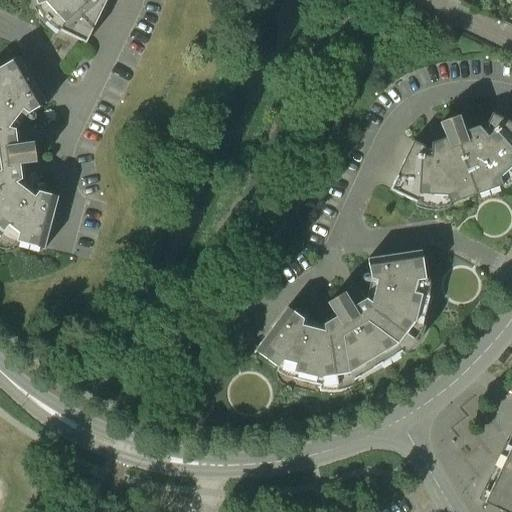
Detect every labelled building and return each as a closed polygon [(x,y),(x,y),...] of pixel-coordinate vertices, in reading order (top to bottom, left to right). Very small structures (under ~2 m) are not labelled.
[(63,23),(60,31),(85,44),(106,0),(35,0),(37,6),(46,3),(63,23)] [(6,179),(12,176),(11,171),(20,170),(19,165),(36,164),(33,143),(17,146),(16,141),(7,143),(6,138),(0,136),(0,133),(2,127),(8,128),(20,113),(26,117),(28,114),(45,105),(18,58),(0,68),(0,236),(9,226),(18,233),(17,242),(44,250),(58,198),(39,192),(35,189),(31,195),(16,183),(10,186),(6,179)] [(511,124),(491,114),(480,137),(483,141),(477,146),(471,140),(468,131),(464,132),(458,116),(439,123),(445,139),(441,140),(444,149),(443,158),(435,157),(436,153),(412,142),(389,190),(415,203),(419,195),(446,196),(449,205),(502,186),(499,178),(511,166),(511,124)] [(369,283),(376,285),(371,304),(376,307),(371,314),(366,310),(362,313),(357,305),(353,307),(344,292),(327,303),(336,318),(332,320),(337,328),(332,330),(333,337),(325,338),(324,332),(305,327),(307,321),(303,320),(286,307),(254,351),(277,368),(283,361),(295,364),(291,379),(319,386),(321,377),(348,373),(353,381),(401,352),(397,345),(413,323),(421,325),(428,297),(413,293),(416,281),(425,279),(420,251),(367,259),(370,279),(369,283)] [(511,511),(511,445),(484,503),(503,511),(511,511)]
